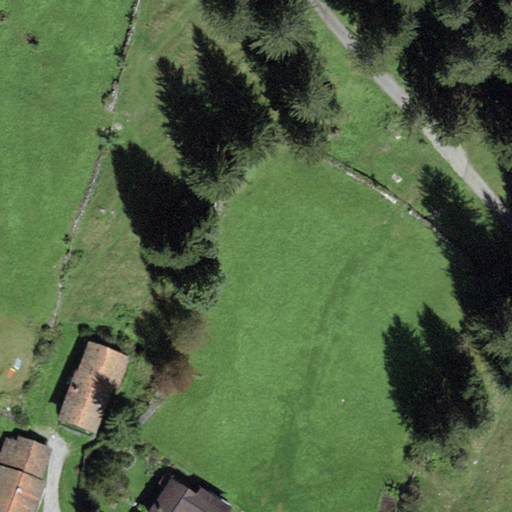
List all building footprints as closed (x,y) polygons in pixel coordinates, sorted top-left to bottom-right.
[(129,364),(89,349),(77,380),(113,393),(117,395),(129,364)] [(77,380),(74,379),(56,429),(95,443),(113,393),(77,380)] [(16,444),(6,441),(0,456),(0,473),(40,488),(53,454),(17,441),(16,444)] [(40,488),(0,473),(0,511),(37,511),(46,490),(40,488)] [(179,511),(188,498),(169,486),(151,511),(179,511)] [(227,511),(200,494),(194,502),(188,498),(179,511),(227,511)]
